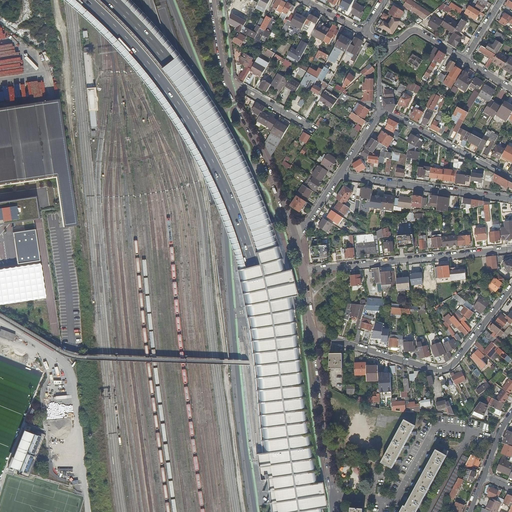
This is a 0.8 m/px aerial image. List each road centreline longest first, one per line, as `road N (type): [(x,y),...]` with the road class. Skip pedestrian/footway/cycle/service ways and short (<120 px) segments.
road 1 (motorway): [(310,511),(282,305),(260,222),(201,105),(109,0)]
road 2 (motorway): [(84,0),(167,90),(233,213),(261,308),(284,484)]
road 3 (tertiary): [(170,0),(224,144),(236,368),(255,511)]
road 4 (residential): [(511,286),(441,370),(313,334)]
road 5 (residential): [(302,271),(511,250)]
road 6 (tertiary): [(331,511),(313,334)]
road 7 (residential): [(336,175),(511,200)]
road 8 (tertiary): [(295,235),(228,86)]
